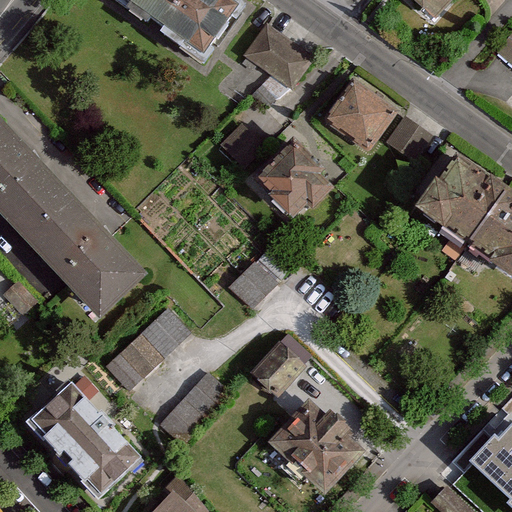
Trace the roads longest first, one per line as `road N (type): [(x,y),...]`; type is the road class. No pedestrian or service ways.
road 1 (residential): [(287,0),(511,162)]
road 2 (residential): [(365,511),(511,351)]
